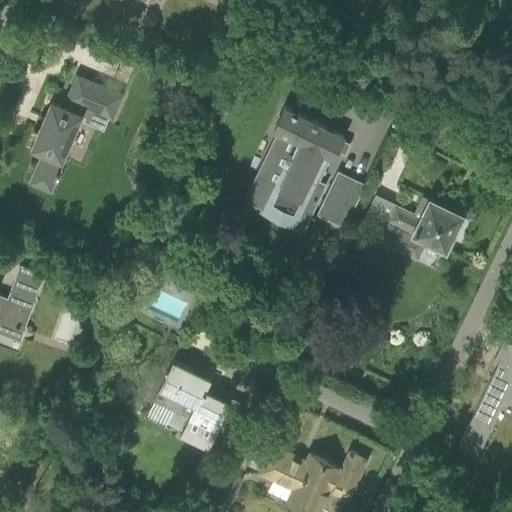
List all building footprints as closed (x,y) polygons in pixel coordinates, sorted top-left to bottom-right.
[(32,146),(42,150),(28,181),(51,190),(65,158),(61,157),(82,109),(88,111),(89,109),(113,119),(123,94),(99,83),(91,102),(74,95),(68,108),(52,101),(32,146)] [(257,174),(246,198),(262,206),(261,209),(301,229),(324,183),(316,179),(328,155),(331,156),(331,157),(332,158),(336,148),(343,152),(349,141),(342,137),(343,135),(284,106),(273,129),(274,130),(275,129),(291,137),(290,138),(291,138),(292,137),(295,138),(281,168),(277,175),(274,182),(257,174)] [(336,168),(315,211),(319,213),(344,225),(365,182),(336,168)] [(413,213),(394,204),(386,220),(393,223),(388,233),(421,249),(426,239),(445,249),(462,214),(429,198),(429,199),(421,195),(413,213)] [(155,251),(151,259),(175,271),(180,261),(168,255),(167,257),(155,251)] [(92,275),(89,284),(106,290),(108,284),(109,281),(104,279),(92,275)] [(0,317),(0,318),(23,326),(22,326),(24,327),(35,297),(33,296),(33,297),(11,289),(11,288),(9,288),(9,289),(9,290),(7,295),(0,292),(0,317)] [(511,343),(503,339),(494,358),(504,363),(493,384),(488,382),(458,444),(477,453),(504,397),(511,400),(511,343)] [(171,359),(163,377),(152,399),(187,416),(179,433),(207,446),(217,424),(216,423),(227,400),(204,389),(210,377),(171,359)] [(272,445),(259,473),(276,481),(292,488),(287,500),(312,511),(316,511),(320,506),(333,511),(338,511),(346,497),(347,497),(364,461),(348,453),(340,470),(308,455),(304,463),(286,454),(287,452),(272,445)] [(227,469),(207,510),(210,511),(224,511),(240,479),(242,475),(227,469)] [(192,507),(203,511),(210,498),(199,492),(192,507)]
